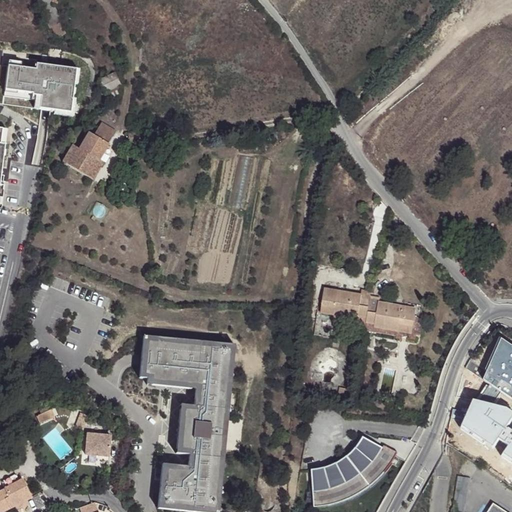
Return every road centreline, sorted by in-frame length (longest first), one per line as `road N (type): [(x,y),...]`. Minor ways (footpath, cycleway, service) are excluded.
road 1 (unclassified): [(261,0),(330,99),(355,157),(494,310)]
road 2 (unclassified): [(392,511),(436,427),(460,355),(494,310)]
